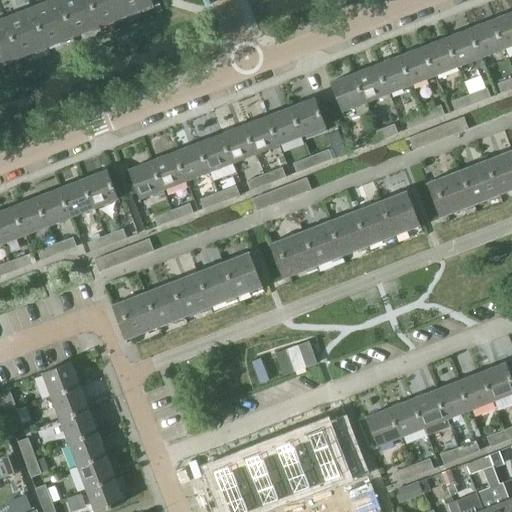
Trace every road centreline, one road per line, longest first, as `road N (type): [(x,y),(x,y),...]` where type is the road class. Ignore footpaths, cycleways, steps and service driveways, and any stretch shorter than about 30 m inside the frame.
road 1 (residential): [(162,458),(511,320)]
road 2 (residential): [(0,171),(250,72)]
road 3 (residential): [(250,72),(433,0)]
road 4 (residential): [(162,458),(104,312)]
